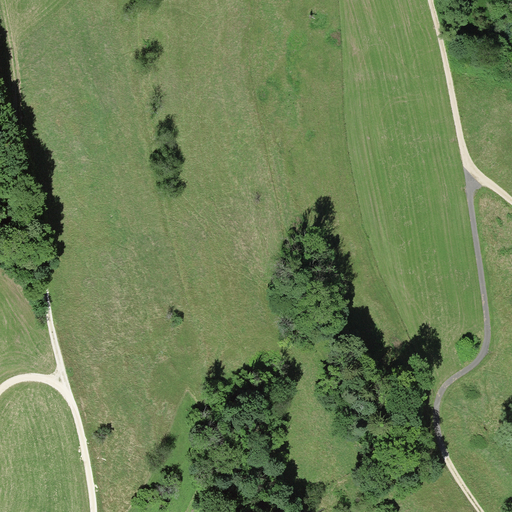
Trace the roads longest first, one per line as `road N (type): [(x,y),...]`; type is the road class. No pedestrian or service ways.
road 1 (track): [(481,511),(435,428),(442,391),(483,355),(487,334),(470,176)]
road 2 (track): [(0,121),(41,255),(62,381)]
road 3 (track): [(470,176),(430,0)]
road 4 (track): [(62,381),(94,511)]
